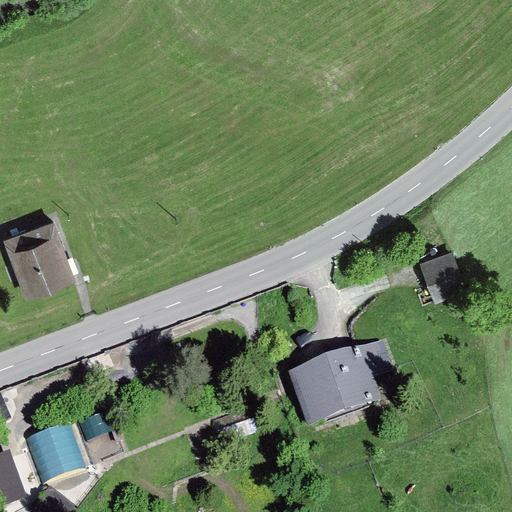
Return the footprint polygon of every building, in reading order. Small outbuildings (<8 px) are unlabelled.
[(51,216),(2,234),(23,292),(73,273),(51,216)] [(450,250),(422,261),(436,298),(464,287),(450,250)] [(382,339),(287,373),(308,431),(381,405),(372,378),(394,371),(382,339)] [(91,459),(76,412),(32,426),(47,472),(91,459)] [(71,511),(43,491),(27,511),(71,511)]
